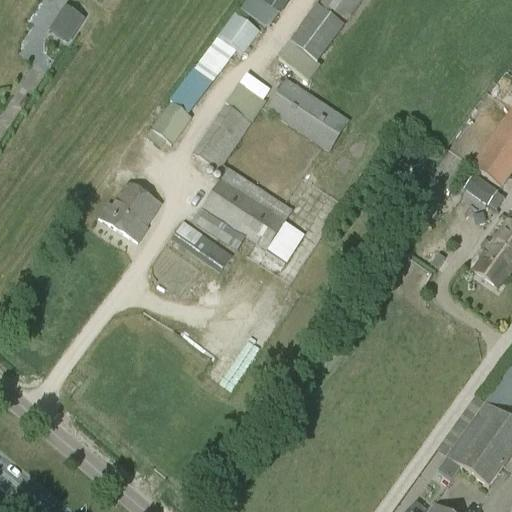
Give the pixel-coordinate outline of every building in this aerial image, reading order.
[(249,0),(240,15),(265,32),(276,15),(253,0),(249,0)] [(315,7),(287,46),(276,61),(303,81),(342,28),(342,27),(361,0),(322,0),(316,8),(315,7)] [(66,44),(82,21),(65,10),(50,33),(66,44)] [(258,34),(234,16),(215,42),(240,59),(258,34)] [(347,123),(285,81),(265,113),(328,155),(347,123)] [(191,121),(169,105),(145,141),(160,152),(165,144),(171,148),(191,121)] [(224,109),(192,156),(218,173),(222,167),(249,127),(224,109)] [(469,169),(500,191),(511,173),(511,127),(502,121),(469,169)] [(291,212),(227,171),(200,212),(203,214),(194,227),(236,255),(244,241),(265,254),(265,253),(285,266),(303,238),(283,225),(291,212)] [(499,194),(475,178),(465,192),(489,209),(499,194)] [(160,206),(126,185),(112,208),(107,206),(98,221),(135,245),(160,206)] [(511,273),(511,224),(506,220),(480,256),(483,258),(471,275),(496,294),(506,279),(508,279),(511,273)] [(231,258),(183,224),(170,242),(219,275),(231,258)] [(210,381),(233,392),(250,356),(227,345),(210,381)] [(511,364),(483,406),(511,426),(511,364)] [(511,426),(483,406),(444,460),(488,492),(511,457),(511,426)]
